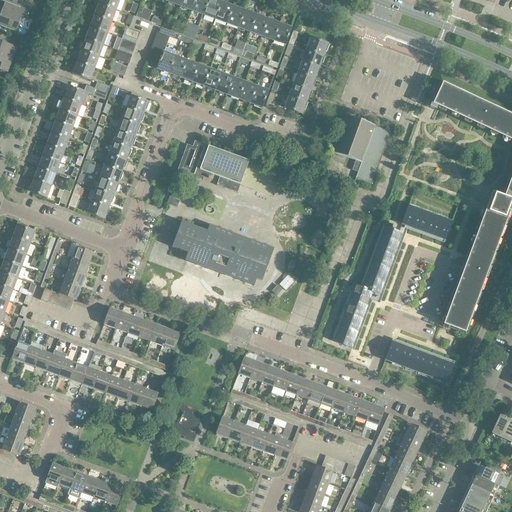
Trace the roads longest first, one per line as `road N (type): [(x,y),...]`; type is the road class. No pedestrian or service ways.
road 1 (residential): [(462,423),(253,339)]
road 2 (tertiary): [(320,0),(511,75)]
road 3 (unclassified): [(0,173),(66,0)]
road 4 (residential): [(177,103),(121,246)]
road 5 (residential): [(31,486),(61,409),(0,385)]
road 6 (tertiary): [(511,54),(374,0)]
road 7 (residential): [(299,145),(177,103)]
road 8 (residential): [(121,246),(0,204)]
